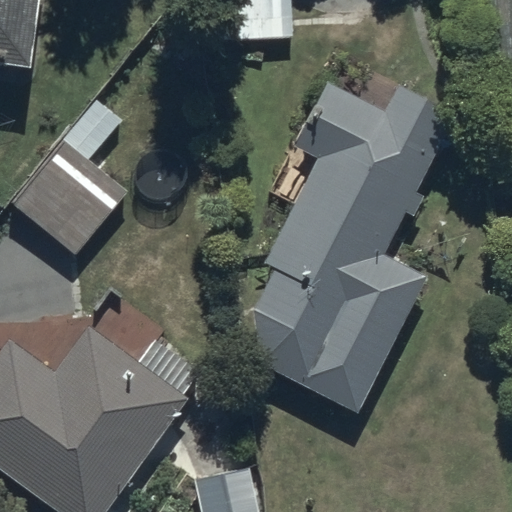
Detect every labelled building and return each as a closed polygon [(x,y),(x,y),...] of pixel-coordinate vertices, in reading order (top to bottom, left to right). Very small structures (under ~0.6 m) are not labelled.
[(0,0),(0,43),(29,49),(36,0),(0,0)] [(293,0),(211,0),(214,35),(295,31),(293,0)] [(511,0),(485,0),(489,65),(511,63),(511,0)] [(385,96),(325,68),(294,139),(313,147),(261,250),(275,258),(251,300),(260,353),(358,399),(426,263),(385,242),(406,201),(416,206),(426,185),(416,180),(453,98),(396,71),(385,96)] [(126,112),(100,91),(10,194),(75,251),(131,187),(91,152),(126,112)] [(7,330),(0,339),(0,460),(70,511),(96,511),(187,388),(181,383),(196,362),(152,330),(136,353),(88,318),(54,364),(7,330)] [(257,511),(245,457),(192,469),(200,511),(257,511)]
